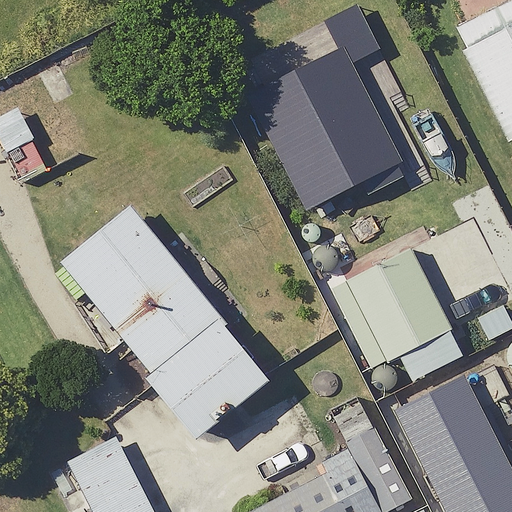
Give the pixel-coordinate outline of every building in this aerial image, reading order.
[(511,148),(511,4),(450,37),(508,151),(511,148)] [(70,98),(59,63),(31,73),(43,107),(70,98)] [(268,388),(129,214),(60,269),(150,381),(144,386),(193,447),(268,388)] [(351,271),(379,242),(361,225),(333,254),(351,271)] [(450,332),(406,247),(343,280),(388,365),(450,332)] [(293,406),(262,421),(283,463),(314,448),(293,406)] [(387,511),(410,500),(360,408),(332,424),(349,456),(247,511),(387,511)] [(148,511),(118,454),(87,470),(80,457),(45,475),(65,511),(148,511)]
